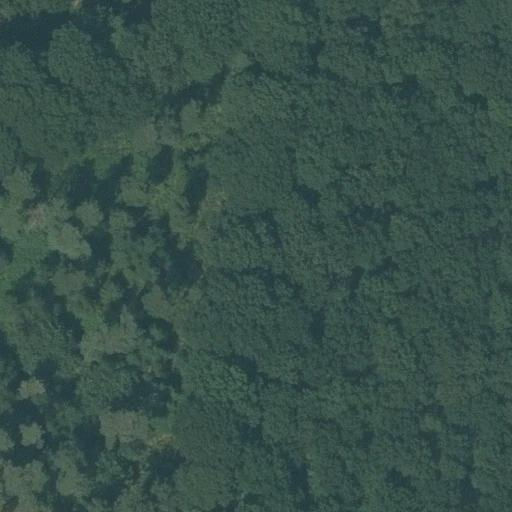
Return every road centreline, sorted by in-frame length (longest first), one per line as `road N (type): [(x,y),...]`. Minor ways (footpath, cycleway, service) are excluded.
road 1 (track): [(304,0),(228,511)]
road 2 (track): [(0,139),(257,0)]
